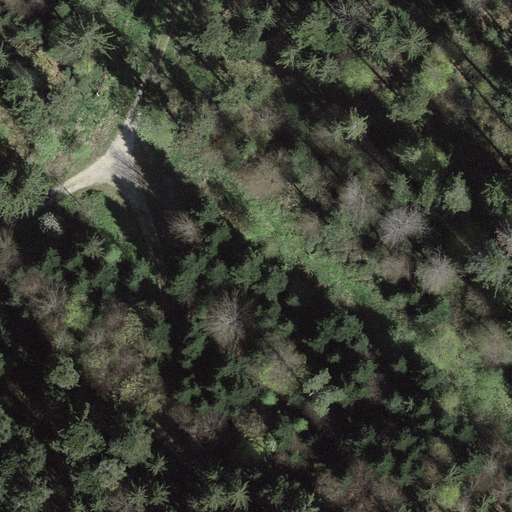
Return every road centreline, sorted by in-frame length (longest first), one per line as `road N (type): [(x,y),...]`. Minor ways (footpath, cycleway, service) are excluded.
road 1 (track): [(90,180),(120,243),(142,319),(167,436),(172,511)]
road 2 (track): [(0,228),(90,180),(169,0)]
